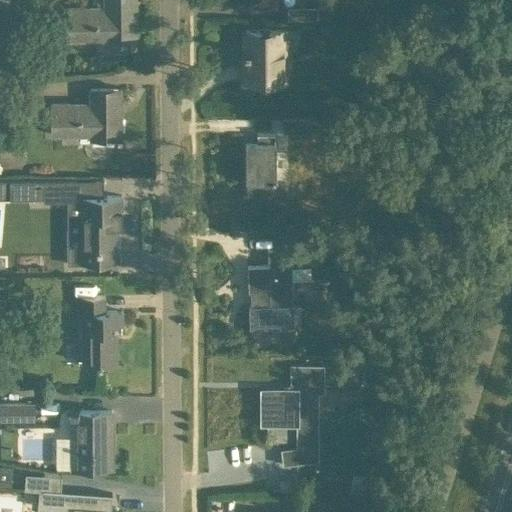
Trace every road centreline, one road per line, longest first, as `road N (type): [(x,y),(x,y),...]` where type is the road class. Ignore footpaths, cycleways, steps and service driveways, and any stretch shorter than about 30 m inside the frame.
road 1 (unclassified): [(172,511),(168,0)]
road 2 (unclassified): [(511,252),(430,511)]
